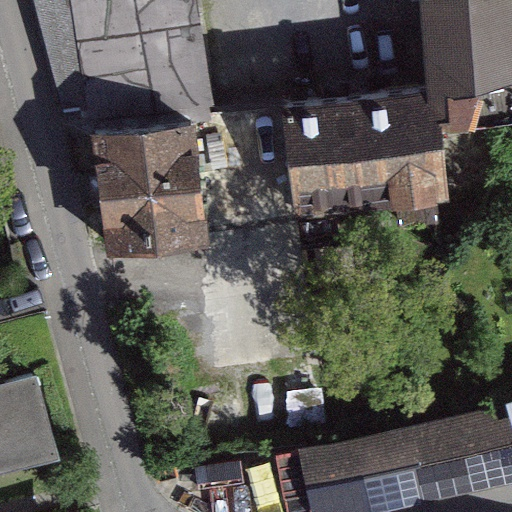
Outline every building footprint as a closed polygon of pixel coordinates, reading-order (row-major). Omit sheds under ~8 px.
[(190,0),(79,0),(100,127),(192,116),(208,113),(190,0)] [(511,0),(428,0),(432,48),(511,68),(511,0)] [(433,84),(208,113),(192,116),(206,232),(193,233),(208,369),(313,355),(298,206),(395,195),(399,222),(436,218),(434,191),(445,189),(438,120),(511,111),(511,68),(432,48),(433,84)] [(100,127),(93,127),(110,244),(193,233),(206,232),(192,116),(100,127)] [(0,459),(36,449),(10,365),(0,368),(0,459)] [(315,511),(335,511),(511,475),(511,439),(505,406),(302,448),(315,511)]
